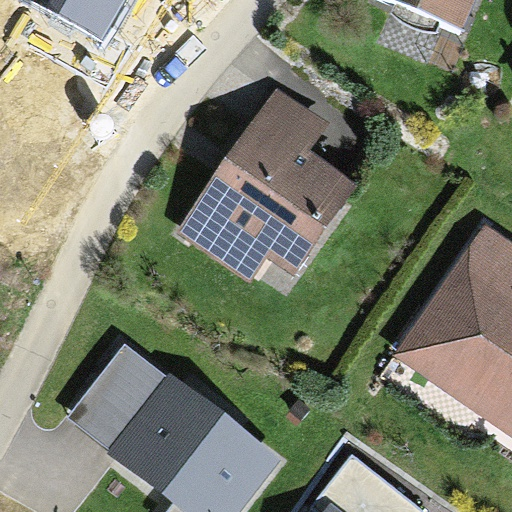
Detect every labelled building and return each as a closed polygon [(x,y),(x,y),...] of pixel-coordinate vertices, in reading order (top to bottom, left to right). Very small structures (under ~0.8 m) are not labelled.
[(24,0),(98,45),(125,0),(24,0)] [(389,0),(457,28),(468,0),(389,0)] [(271,101),(182,241),(243,279),(260,252),(288,270),(338,191),(300,167),(322,133),(271,101)] [(511,235),(490,220),(394,353),(511,437),(511,235)] [(231,511),(273,458),(125,345),(68,418),(190,511),(231,511)] [(317,504),(326,511),(325,511),(417,511),(351,460),(317,504)]
